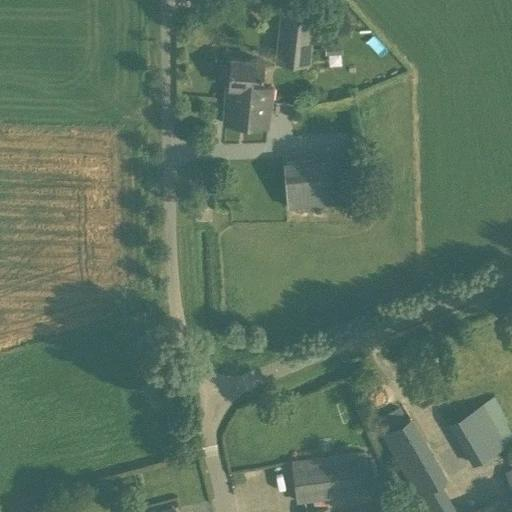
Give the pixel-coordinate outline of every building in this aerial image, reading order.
[(284,0),(284,3),(279,3),(273,61),(308,64),(314,6),(305,5),(305,0),(284,0)] [(329,44),(330,63),(343,62),(342,43),(329,44)] [(262,59),(230,56),(225,124),(269,127),(272,87),(260,86),(262,59)] [(282,160),(286,206),(335,201),(357,195),(353,155),(282,160)] [(472,463),(507,443),(493,419),(501,414),(491,397),(483,403),(482,402),(448,422),(472,463)] [(398,405),(378,417),(386,430),(400,421),(405,417),(398,405)] [(381,433),(416,496),(409,500),(416,511),(445,511),(453,507),(439,482),(448,477),(410,414),(405,417),(400,421),(381,433)] [(370,491),(365,449),(330,454),(290,459),(297,501),(315,498),(370,491)] [(503,511),(498,500),(470,511),(463,511),(460,511),(503,511)]
